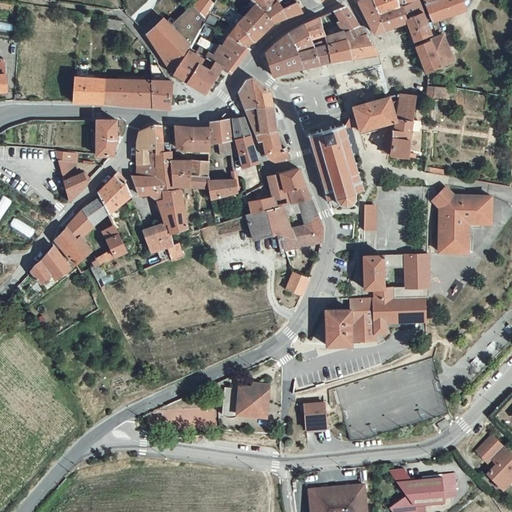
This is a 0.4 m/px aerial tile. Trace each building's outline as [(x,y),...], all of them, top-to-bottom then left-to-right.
[(211,0),(198,0),(193,6),(206,18),(214,3),(211,0)] [(281,0),(273,0),(256,4),(274,22),(302,11),(297,2),(285,6),(284,4),(281,0)] [(375,33),(386,30),(381,14),(374,0),(359,0),(357,1),(372,29),(375,33)] [(374,0),(381,14),(401,7),(400,4),(398,0),(374,0)] [(407,23),(410,29),(427,22),(417,0),(411,0),(400,4),(401,7),(407,23)] [(434,0),(425,4),(433,21),(465,8),(461,0),(434,0)] [(256,4),(245,16),(264,32),(274,22),(256,4)] [(171,24),(191,44),(194,41),(198,33),(202,25),(204,21),(206,18),(193,6),(171,24)] [(358,25),(345,6),(335,10),(350,30),(358,25)] [(401,7),(381,14),(386,30),(407,23),(401,7)] [(244,16),(238,24),(254,40),(257,38),(264,32),(245,16),(244,16)] [(171,24),(164,17),(147,33),(173,74),(187,50),(191,44),(171,24)] [(307,22),(303,24),(310,40),(324,35),(320,17),(315,19),(307,22)] [(199,30),(198,33),(215,43),(223,47),(229,35),(221,31),(204,21),(202,25),(199,30)] [(414,41),(431,33),(427,22),(410,29),(414,41)] [(238,24),(237,25),(229,35),(246,45),(254,40),(238,24)] [(289,32),(297,53),(315,49),(312,45),(310,40),(303,24),(298,27),(289,32)] [(358,25),(350,30),(353,35),(364,31),(358,25)] [(343,34),(324,37),(325,40),(326,46),(346,38),(353,35),(350,30),(343,34)] [(346,38),(326,46),(330,61),(377,52),(369,38),(364,31),(353,35),(346,38)] [(302,67),(297,53),(289,32),(284,36),(276,42),(265,56),(268,58),(272,75),(287,71),(302,67)] [(210,50),(215,43),(198,33),(194,41),(210,50)] [(453,60),(442,34),(438,35),(416,45),(426,72),(453,60)] [(223,47),(215,63),(221,66),(232,71),(250,47),(246,45),(229,35),(223,47)] [(325,40),(312,45),(315,49),(326,46),(325,40)] [(319,64),(330,61),(326,46),(315,49),(319,64)] [(302,67),(319,64),(315,49),(297,53),(302,67)] [(173,74),(188,83),(204,58),(187,50),(173,74)] [(205,93),(221,66),(215,63),(204,58),(188,83),(205,93)] [(74,101),(103,101),(103,79),(74,76),(74,101)] [(239,90),(256,134),(275,130),(271,104),(258,106),(252,77),(245,79),(239,90)] [(252,77),(258,106),(271,104),(269,90),(252,77)] [(152,99),(152,80),(103,79),(103,101),(114,103),(152,106),(152,99)] [(172,81),(168,81),(152,80),(152,99),(152,106),(170,107),(172,81)] [(430,86),(430,98),(450,98),(450,86),(430,86)] [(416,95),(400,94),(396,122),(413,121),(416,95)] [(382,126),(396,122),(395,116),(393,110),(389,96),(352,106),(360,131),(382,126)] [(244,117),(233,118),(237,139),(251,134),(245,121),(244,117)] [(117,118),(97,118),(97,153),(114,154),(116,138),(117,118)] [(210,126),(210,141),(232,140),(237,139),(233,118),(210,120),(210,126)] [(388,151),(408,155),(413,121),(396,122),(390,144),(388,151)] [(355,193),(365,190),(354,153),(346,125),(345,122),(305,136),(326,200),(327,202),(338,199),(339,201),(340,203),(342,204),(345,205),(347,205),(349,205),(352,203),(353,202),(355,200),(355,197),(355,195),(355,193)] [(396,122),(382,126),(390,144),(396,122)] [(146,142),(155,142),(154,123),(140,131),(139,133),(138,146),(137,164),(149,162),(146,142)] [(162,124),(154,123),(155,142),(164,142),(162,124)] [(352,123),(346,125),(354,153),(360,151),(352,123)] [(176,125),(178,148),(210,147),(210,141),(210,126),(192,126),(176,125)] [(280,149),(275,130),(256,134),(258,138),(262,151),(265,151),(270,158),(277,160),(288,158),(286,148),(280,149)] [(255,148),(251,134),(237,139),(240,151),(240,154),(243,168),(259,162),(255,148)] [(233,153),(232,140),(210,141),(210,147),(210,154),(233,153)] [(164,151),(164,142),(155,142),(146,142),(149,162),(156,161),(156,175),(173,170),(172,159),(172,151),(164,151)] [(87,181),(84,173),(72,177),(70,173),(73,160),(58,159),(64,179),(70,200),(87,181)] [(191,184),(191,173),(192,159),(172,159),(173,170),(174,183),(191,184)] [(192,159),(191,173),(210,174),(210,160),(192,159)] [(156,175),(156,161),(149,162),(137,164),(137,171),(137,175),(156,175)] [(297,168),(280,172),(286,189),(304,184),(297,168)] [(174,183),(173,170),(156,175),(137,175),(132,175),(138,190),(140,194),(153,190),(162,186),(172,184),(174,183)] [(102,197),(125,181),(118,172),(99,191),(100,195),(102,197)] [(273,196),(249,201),(252,212),(291,203),(286,189),(280,172),(268,175),(273,196)] [(191,184),(209,185),(210,179),(210,174),(191,173),(191,184)] [(212,197),(237,191),(236,179),(210,179),(209,185),(212,197)] [(102,197),(109,213),(131,196),(125,181),(102,197)] [(162,186),(153,190),(156,200),(174,188),(174,183),(172,184),(162,186)] [(304,184),(286,189),(291,203),(297,201),(310,198),(304,184)] [(447,185),(440,192),(432,198),(439,207),(440,251),(468,251),(468,221),(491,220),(491,207),(490,195),(455,194),(447,185)] [(174,188),(156,200),(166,223),(169,222),(171,231),(187,226),(181,187),(174,188)] [(100,195),(90,203),(99,222),(109,213),(102,197),(100,195)] [(310,198),(297,201),(297,203),(304,225),(320,221),(310,198)] [(283,207),(297,203),(297,201),(291,203),(252,212),(246,214),(250,227),(253,239),(261,237),(280,232),(290,229),(283,207)] [(94,226),(99,222),(90,203),(83,208),(82,209),(87,217),(94,226)] [(378,206),(367,206),(367,230),(378,230),(378,206)] [(68,227),(78,240),(94,226),(87,217),(82,209),(77,214),(68,227)] [(99,222),(107,240),(119,233),(109,213),(99,222)] [(283,243),(284,249),(321,241),(322,227),(320,221),(304,225),(290,229),(280,232),(283,243)] [(144,229),(152,250),(167,245),(173,243),(171,231),(169,222),(166,223),(144,229)] [(68,255),(75,263),(88,253),(78,240),(68,227),(56,239),(68,255)] [(114,256),(127,249),(119,233),(107,240),(114,256)] [(108,258),(114,256),(107,240),(102,243),(108,258)] [(179,241),(173,243),(167,245),(171,256),(172,260),(184,257),(179,241)] [(93,265),(108,258),(102,243),(88,253),(75,263),(81,272),(89,266),(92,265),(93,265)] [(37,262),(31,270),(39,282),(51,272),(55,278),(69,266),(53,245),(37,262)] [(375,288),(384,288),(385,270),(406,269),(406,290),(391,291),(384,295),(375,295),(372,298),(425,296),(427,296),(428,254),(363,255),(363,289),(375,288)] [(301,295),(308,278),(293,271),(285,288),(301,295)] [(425,320),(425,296),(372,298),(372,299),(374,332),(382,331),(385,329),(385,321),(425,320)] [(349,300),(349,309),(349,322),(353,322),(353,330),(349,330),(350,340),(374,340),(374,332),(372,299),(349,300)] [(350,345),(350,340),(349,330),(353,330),(353,322),(349,322),(349,309),(324,310),(325,345),(350,345)] [(266,384),(251,382),(249,387),(237,386),(237,388),(224,387),(221,415),(221,417),(222,418),(223,419),(229,419),(231,418),(232,417),(234,416),(235,414),(264,416),(266,384)] [(325,401),(304,402),(305,427),(326,426),(325,401)] [(510,453),(491,434),(476,448),(488,459),(492,456),(499,463),(490,470),(507,487),(511,481),(511,462),(506,456),(510,453)] [(440,475),(442,495),(454,494),(452,471),(440,472),(440,475)] [(406,478),(395,479),(404,492),(412,502),(423,501),(442,500),(442,495),(440,475),(419,477),(412,484),(406,478)] [(310,511),(357,511),(364,511),(362,485),(309,489),(310,511)] [(404,492),(402,494),(409,504),(412,502),(404,492)] [(402,494),(388,505),(393,511),(414,511),(409,504),(402,494)] [(414,511),(423,511),(423,501),(412,502),(409,504),(414,511)]
